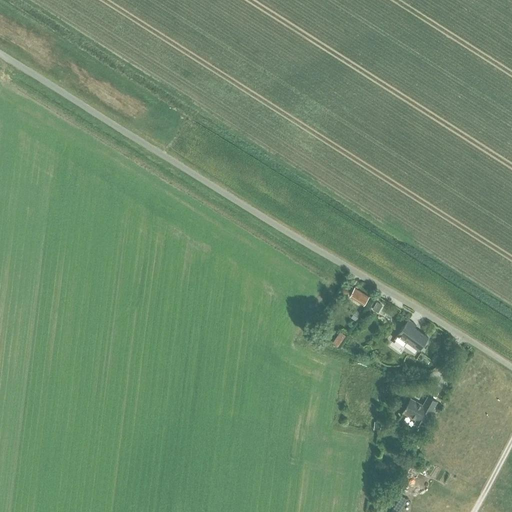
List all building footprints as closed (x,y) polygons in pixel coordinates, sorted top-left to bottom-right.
[(363,305),(368,298),(354,287),(349,295),(363,305)] [(377,302),(372,309),(378,313),(383,305),(377,302)] [(416,325),(408,319),(394,339),(403,345),(406,341),(419,351),(429,338),(415,328),(416,325)] [(337,335),(332,342),(337,346),(342,339),(337,335)] [(359,384),(362,374),(353,371),(350,382),(359,384)] [(372,416),(378,395),(379,390),(368,386),(366,392),(358,390),(356,399),(354,406),(362,408),(360,413),(372,416)] [(431,411),(436,402),(427,397),(422,406),(409,399),(402,413),(415,421),(413,424),(420,428),(422,425),(423,426),(423,425),(424,425),(431,411)]
